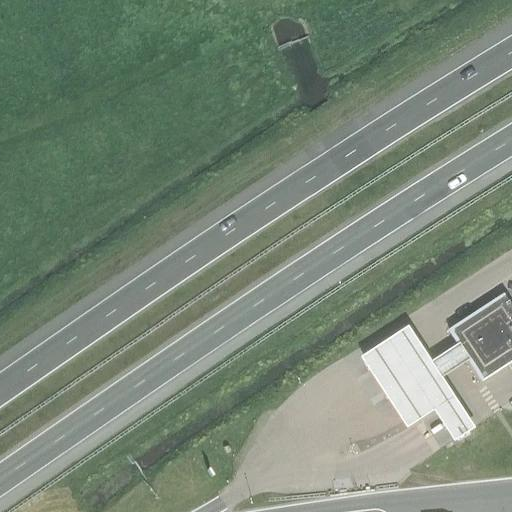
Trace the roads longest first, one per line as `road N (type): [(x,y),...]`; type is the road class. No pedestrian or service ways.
road 1 (motorway): [(0,481),(511,141)]
road 2 (motorway): [(511,53),(0,390)]
